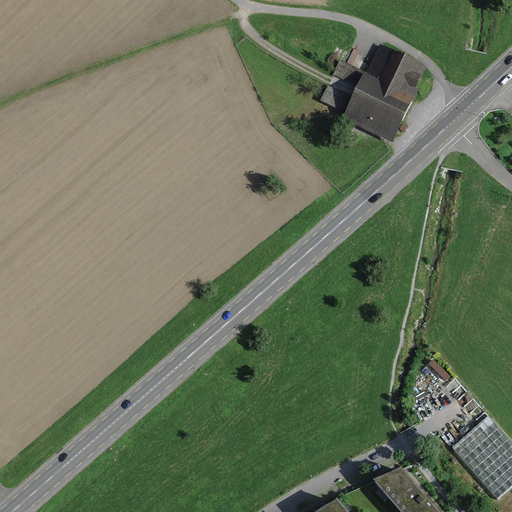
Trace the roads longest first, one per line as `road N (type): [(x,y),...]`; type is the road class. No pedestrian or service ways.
road 1 (primary): [(449,124),(10,511)]
road 2 (track): [(238,0),(358,22),(422,57),(470,105)]
road 3 (residential): [(276,511),(451,421)]
